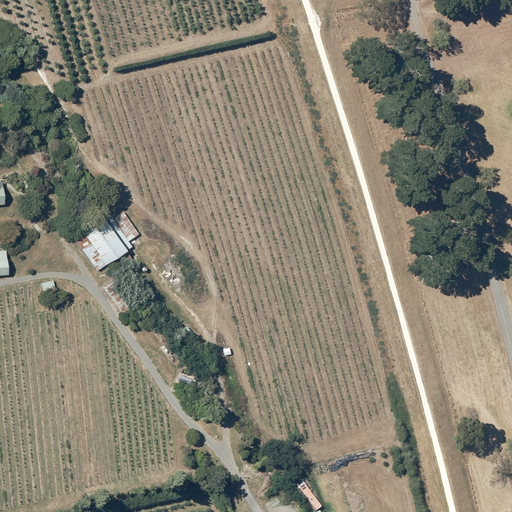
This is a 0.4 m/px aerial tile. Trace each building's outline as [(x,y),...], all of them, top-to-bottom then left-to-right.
[(108,212),(72,235),(97,272),(132,248),(108,212)] [(54,280),(40,282),(42,293),(55,290),(54,280)] [(122,291),(114,280),(104,288),(123,312),(133,305),(122,291)] [(185,327),(177,333),(184,341),(192,335),(185,327)] [(230,345),(222,347),(224,355),(232,353),(230,345)] [(198,371),(184,365),(176,382),(191,388),(198,371)]
